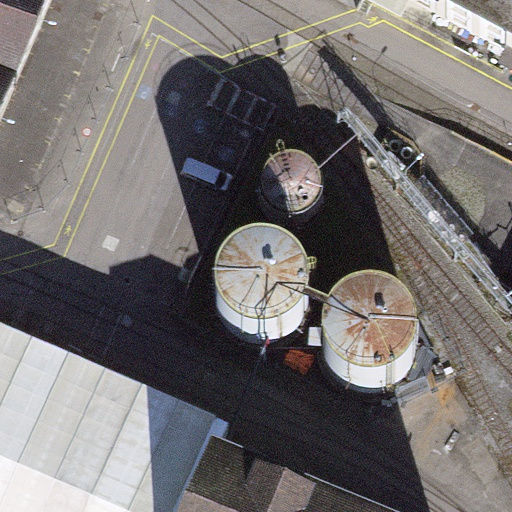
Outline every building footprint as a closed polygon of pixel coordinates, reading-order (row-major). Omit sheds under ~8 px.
[(0,0),(0,101),(43,0),(0,0)] [(511,0),(402,0),(511,58),(511,0)] [(266,189),(299,220),(334,184),(301,152),(266,189)] [(297,337),(325,261),(249,233),(221,309),(297,337)] [(373,281),(328,340),(392,387),(436,328),(373,281)] [(0,342),(0,511),(293,511),(205,475),(221,437),(0,342)]
